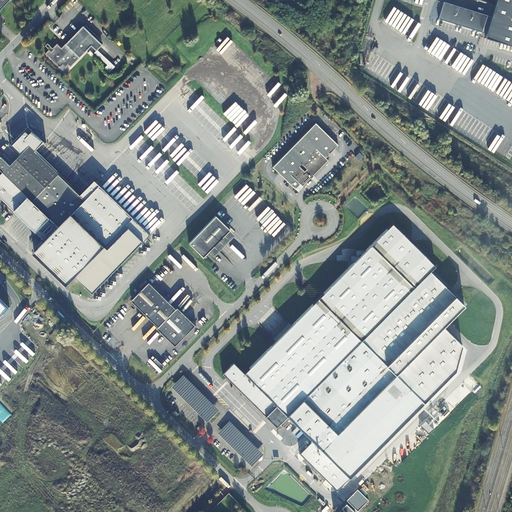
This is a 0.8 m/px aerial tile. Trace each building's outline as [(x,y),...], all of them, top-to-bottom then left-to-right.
[(0,0),(0,9),(8,0),(0,0)] [(486,33),(485,38),(511,46),(511,0),(496,0),(492,16),(486,33)] [(438,19),(482,32),(487,15),(443,2),(438,19)] [(492,16),(487,15),(482,32),(486,33),(492,16)] [(84,24),(83,26),(102,44),(104,43),(84,24)] [(49,49),(45,54),(60,68),(63,65),(65,67),(67,65),(70,67),(91,46),(96,51),(102,44),(83,26),(61,48),(57,44),(52,49),(53,49),(51,51),(49,49)] [(334,36),(331,45),(340,48),(342,38),(334,36)] [(109,72),(115,66),(97,50),(95,53),(107,64),(104,67),(109,72)] [(315,123),(272,167),(295,189),(300,184),(302,186),(310,178),(311,179),(314,176),(313,175),(328,160),(325,158),(338,145),(315,123)] [(0,169),(3,173),(0,176),(0,197),(45,242),(33,254),(67,287),(133,220),(95,182),(81,197),(33,150),(42,141),(30,131),(28,133),(25,130),(10,144),(21,155),(11,166),(2,157),(0,158),(0,169)] [(203,257),(208,252),(230,230),(215,216),(189,243),(203,257)] [(355,261),(318,298),(361,341),(435,266),(392,223),(366,250),(356,250),(356,255),(351,255),(351,261),(355,261)] [(230,230),(208,252),(214,257),(235,235),(230,230)] [(149,283),(132,301),(159,328),(177,310),(149,283)] [(299,453),(331,485),(344,472),(349,477),(356,471),(347,462),(340,469),(321,449),(395,374),(400,370),(388,359),(384,363),(361,341),(318,298),(291,325),(289,322),(273,338),(275,341),(244,373),(233,362),(222,373),(265,416),(276,405),(312,441),(299,453)] [(177,310),(159,328),(158,329),(176,347),(196,326),(178,308),(177,310)] [(347,462),(356,471),(423,402),(395,374),(321,449),(340,469),(347,462)] [(344,472),(331,485),(336,490),(349,477),(344,472)]
